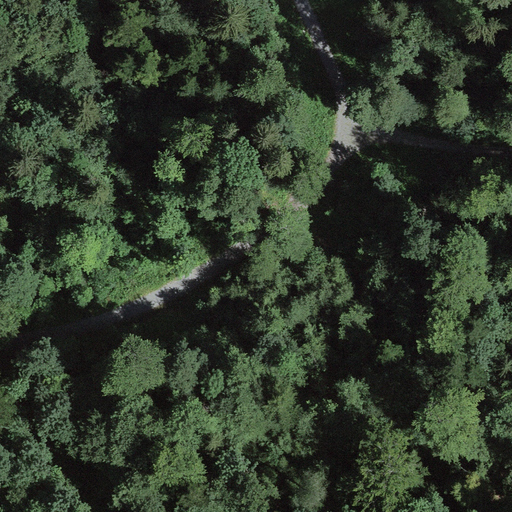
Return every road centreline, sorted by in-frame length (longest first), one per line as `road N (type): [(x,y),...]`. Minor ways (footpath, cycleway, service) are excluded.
road 1 (track): [(357,127),(299,202),(225,259),(74,333),(0,344)]
road 2 (track): [(302,0),(357,127),(511,166)]
